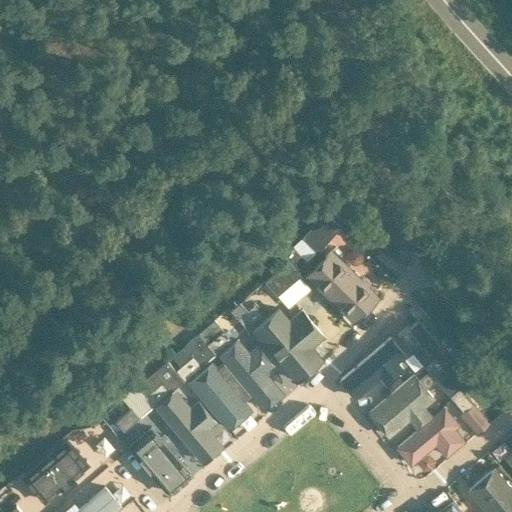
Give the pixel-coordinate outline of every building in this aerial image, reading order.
[(339,224),(325,210),(301,236),(315,250),(339,224)] [(286,256),(297,268),(307,260),(296,247),(286,256)] [(374,300),(327,252),(301,277),(348,326),(374,300)] [(287,260),(263,280),(276,295),(300,274),(287,260)] [(261,313),(246,295),(230,308),(245,326),(261,313)] [(309,349),(322,338),(299,311),(285,323),(274,310),(248,332),(294,386),(320,363),(309,349)] [(199,333),(216,352),(231,339),(214,319),(199,332),(199,333)] [(430,352),(443,341),(427,321),(414,332),(430,352)] [(429,352),(410,329),(406,326),(397,334),(420,360),(429,352)] [(199,333),(199,332),(183,345),(200,365),(216,352),(199,333)] [(260,412),(282,394),(238,339),(215,358),(260,412)] [(347,381),(362,395),(404,362),(389,344),(347,381)] [(183,345),(167,360),(183,380),(200,365),(183,345)] [(442,348),(432,356),(423,364),(437,380),(449,395),(459,387),(468,379),(442,348)] [(154,404),(183,380),(167,360),(139,382),(148,392),(146,394),(154,404)] [(228,430),(251,412),(214,366),(192,384),(228,430)] [(383,441),(433,399),(410,373),(362,416),(383,441)] [(472,403),(459,387),(449,395),(463,411),(472,403)] [(139,417),(122,397),(107,410),(124,430),(139,417)] [(167,418),(204,460),(226,441),(188,399),(167,418)] [(488,422),(472,403),(460,414),(476,433),(488,422)] [(427,476),(470,438),(443,404),(390,448),(411,474),(413,476),(416,478),(419,478),(422,478),(425,477),(427,476)] [(127,447),(168,495),(191,476),(149,428),(127,447)] [(25,497),(76,455),(65,441),(13,483),(25,497)] [(493,462),(511,487),(511,451),(510,449),(493,462)] [(511,511),(511,498),(486,472),(466,492),(485,511),(511,511)] [(74,511),(112,511),(119,506),(102,487),(74,511)]
